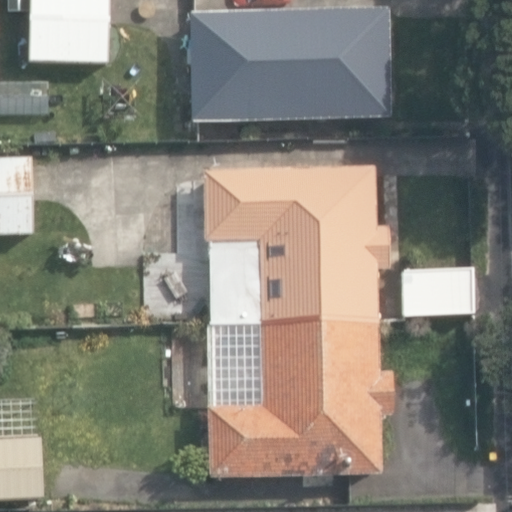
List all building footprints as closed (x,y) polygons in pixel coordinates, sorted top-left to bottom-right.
[(31,0),(30,64),(108,66),(109,0),(31,0)] [(191,15),(194,125),(393,120),(390,10),(191,15)] [(0,158),(0,235),(36,235),(36,158),(0,158)] [(210,408),(212,479),(384,476),(383,416),(394,416),(393,372),(381,373),(379,271),(392,271),(391,228),(379,228),(378,169),(205,172),(206,244),(211,244),(213,326),(262,325),(264,407),(210,408)] [(404,270),(406,318),(475,316),(473,267),(404,270)] [(0,440),(0,503),(47,502),(44,438),(0,440)]
